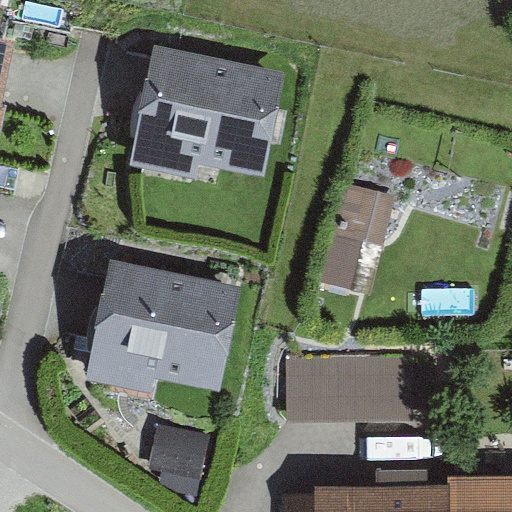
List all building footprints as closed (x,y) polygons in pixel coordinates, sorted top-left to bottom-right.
[(292,75),(158,52),(141,155),(274,178),(292,75)] [(390,198),(339,187),(320,277),(356,284),(366,238),(381,241),(390,198)] [(246,291),(118,268),(101,363),(229,386),(246,291)] [(410,360),(286,362),(287,414),(411,412),(410,360)] [(511,511),(511,489),(456,491),(456,511),(511,511)] [(456,511),(456,491),(332,492),(331,511),(456,511)]
